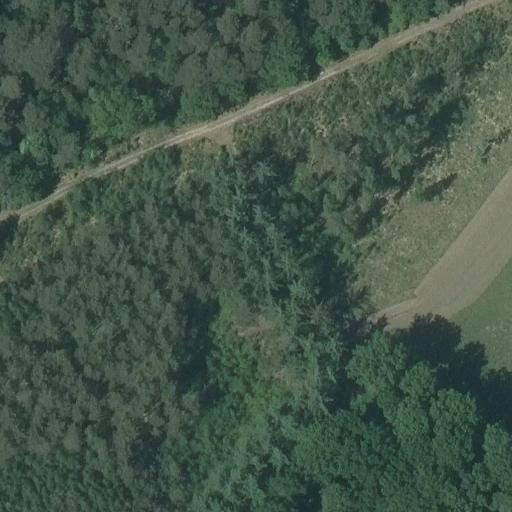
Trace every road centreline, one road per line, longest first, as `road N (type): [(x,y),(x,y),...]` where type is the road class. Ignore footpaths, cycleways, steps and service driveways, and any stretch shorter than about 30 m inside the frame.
road 1 (track): [(492,0),(0,224)]
road 2 (track): [(214,125),(351,376),(347,405),(281,511)]
